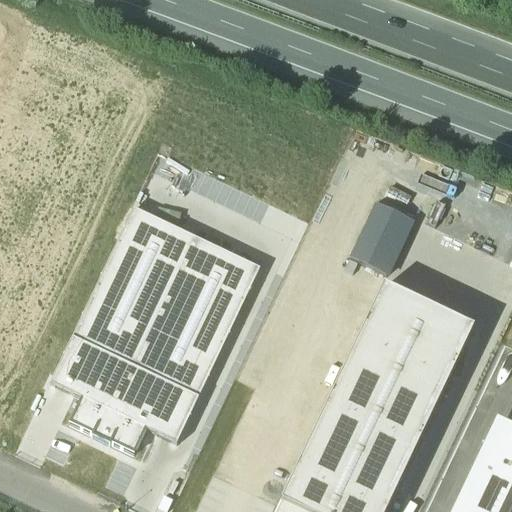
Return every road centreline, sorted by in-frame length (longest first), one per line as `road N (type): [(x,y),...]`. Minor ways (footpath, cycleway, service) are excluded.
road 1 (motorway): [(150,0),(511,130)]
road 2 (motorway): [(511,75),(304,0)]
